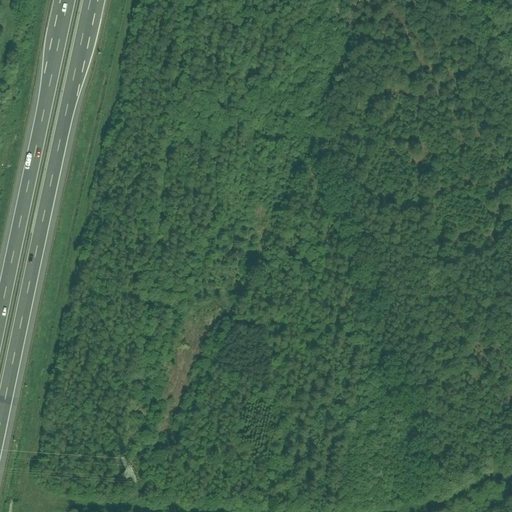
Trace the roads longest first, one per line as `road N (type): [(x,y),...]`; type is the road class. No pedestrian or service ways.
road 1 (motorway): [(0,423),(90,0)]
road 2 (motorway): [(68,0),(0,317)]
